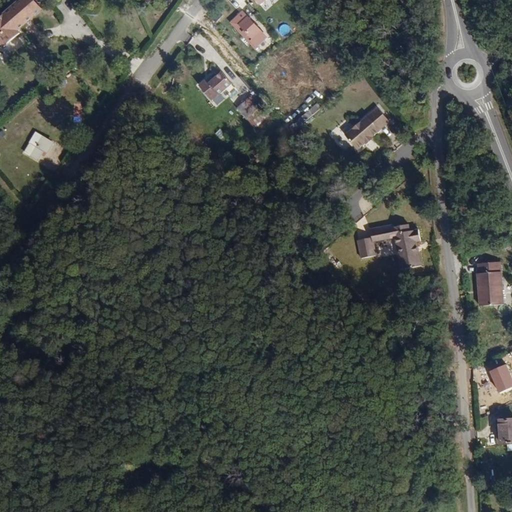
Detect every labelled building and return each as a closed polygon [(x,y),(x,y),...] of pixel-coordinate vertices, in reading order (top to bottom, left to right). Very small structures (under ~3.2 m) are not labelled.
[(20,0),(0,15),(0,71),(11,63),(0,49),(0,46),(17,33),(15,31),(41,11),(32,0),(20,0)] [(259,51),(271,40),(251,21),(241,30),(249,36),(246,40),(259,51)] [(224,75),(210,86),(207,83),(201,88),(214,103),(219,98),(233,87),(224,75)] [(360,135),(369,128),(370,130),(376,124),(376,123),(384,116),(383,116),(393,107),(381,94),(348,122),(360,135)] [(244,123),(256,112),(241,95),(229,105),(244,123)] [(37,152),(44,138),(27,128),(17,146),(30,155),(33,150),(37,152)] [(240,154),(246,163),(257,152),(252,144),(240,154)] [(369,233),(391,228),(390,218),(389,216),(365,221),(367,229),(369,233)] [(390,218),(391,228),(397,259),(416,255),(412,233),(416,233),(414,222),(406,223),(405,216),(390,218)] [(371,246),(369,233),(367,229),(353,232),(357,249),(371,246)] [(478,281),(477,281),(478,316),(502,315),(500,279),(499,270),(477,271),(478,281)] [(511,452),(511,425),(496,427),(497,453),(511,452)]
